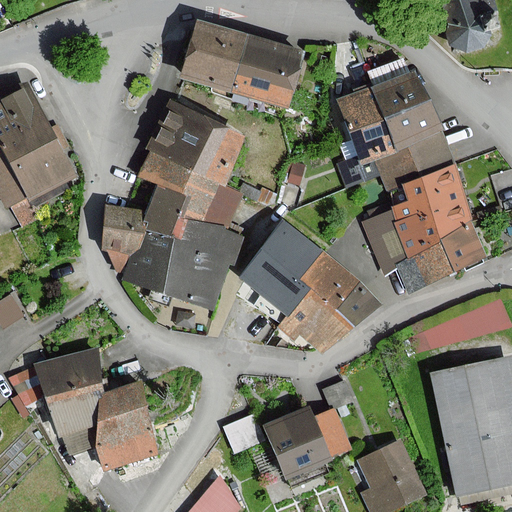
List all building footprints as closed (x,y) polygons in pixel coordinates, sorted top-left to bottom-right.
[(487,41),(490,35),(489,30),(502,27),(498,10),(495,0),(443,0),(450,24),(449,29),(447,33),(449,39),(451,44),(459,48),(468,52),(476,49),(484,46),(487,41)] [(200,21),(183,76),(232,90),(247,36),(200,21)] [(289,107),(302,52),(247,36),(232,90),(289,107)] [(409,72),(403,59),(369,73),(374,86),(409,72)] [(358,93),(367,89),(371,88),(374,86),(369,73),(365,64),(349,71),(358,93)] [(416,70),(409,72),(374,86),(371,88),(397,150),(441,132),(416,70)] [(59,142),(55,134),(29,83),(0,88),(0,192),(8,209),(13,206),(23,225),(37,218),(32,208),(70,189),(65,180),(75,175),(59,142)] [(375,159),(397,150),(371,88),(367,89),(358,93),(339,101),(346,119),(350,127),(361,155),(364,163),(375,159)] [(243,136),(172,103),(151,151),(225,186),(243,136)] [(388,191),(404,185),(454,164),(441,132),(397,150),(375,159),(381,173),(388,191)] [(145,219),(150,221),(147,229),(181,237),(186,219),(226,227),(246,195),(225,186),(151,151),(140,176),(158,183),(145,219)] [(348,186),(381,173),(375,159),(364,163),(361,155),(339,165),(348,186)] [(304,166),(294,163),(289,181),(299,184),(304,166)] [(409,201),(392,207),(393,210),(397,221),(395,222),(406,251),(408,258),(442,242),(441,239),(471,221),(463,194),(454,164),(404,185),(409,201)] [(125,274),(134,255),(147,229),(141,213),(108,206),(104,249),(108,250),(116,269),(125,274)] [(364,222),(385,273),(397,265),(408,258),(406,251),(395,222),(397,221),(393,210),(364,222)] [(181,237),(147,229),(134,255),(125,274),(124,279),(213,309),(229,262),(235,264),(243,238),(225,230),(226,227),(186,219),(181,237)] [(311,288),(301,280),(323,252),(284,221),(242,278),(290,316),(311,288)] [(441,239),(442,242),(408,258),(397,265),(409,293),(465,265),(484,255),(471,221),(441,239)] [(381,303),(358,279),(323,252),(301,280),(311,288),(290,316),(279,327),(295,339),(300,334),(322,353),(381,303)] [(11,295),(0,301),(0,321),(4,329),(25,316),(11,295)] [(421,351),(511,320),(511,315),(505,296),(413,328),(421,351)] [(102,396),(98,348),(35,365),(46,395),(70,456),(97,447),(102,396)] [(511,365),(511,359),(434,375),(460,494),(511,483),(511,365)] [(10,378),(26,404),(46,395),(35,365),(10,378)] [(345,380),(323,389),(332,410),(336,408),(353,401),(345,380)] [(141,384),(102,396),(97,447),(104,473),(162,456),(141,384)] [(311,405),(264,425),(287,480),(334,460),(333,458),(315,416),(311,405)] [(332,410),(315,416),(333,458),(352,450),(336,408),(332,410)] [(255,414),(224,427),(235,454),(267,441),(255,414)] [(400,441),(360,460),(374,489),(364,493),(373,511),(384,511),(424,493),(400,441)] [(220,477),(190,511),(235,511),(240,507),(220,477)]
